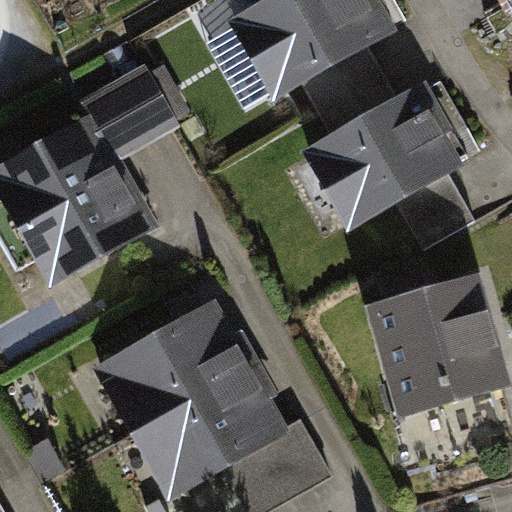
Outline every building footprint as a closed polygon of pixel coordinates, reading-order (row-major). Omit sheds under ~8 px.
[(370,0),(268,0),(219,26),(266,112),(302,93),(324,133),(388,98),(368,61),(395,46),(370,0)] [(511,0),(501,0),(507,9),(511,5),(511,0)] [(92,119),(0,168),(0,197),(48,285),(154,228),(117,161),(180,127),(145,63),(80,98),(92,119)] [(324,133),(294,149),(346,239),(395,210),(421,253),(467,225),(441,182),(478,160),(426,75),(388,98),(324,133)] [(511,408),(480,274),(379,297),(419,468),(511,446),(511,408)] [(209,311),(85,382),(159,510),(216,477),(236,511),(279,511),(333,481),(298,420),(279,431),(209,311)]
